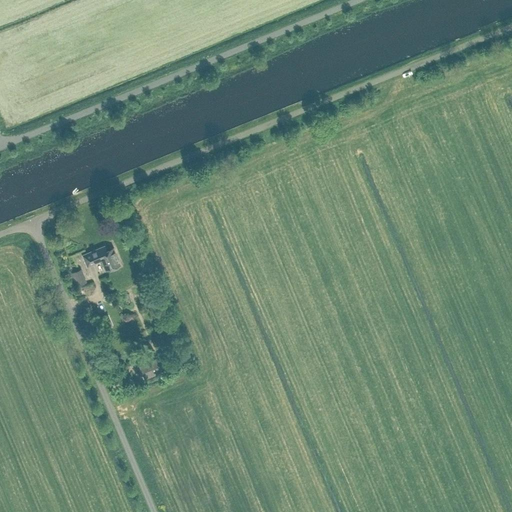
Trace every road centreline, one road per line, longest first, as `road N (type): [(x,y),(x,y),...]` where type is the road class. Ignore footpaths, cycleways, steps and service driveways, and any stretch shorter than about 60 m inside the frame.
road 1 (unclassified): [(31,221),(511,24)]
road 2 (unclassified): [(0,146),(356,0)]
road 3 (unclassified): [(153,511),(31,221)]
